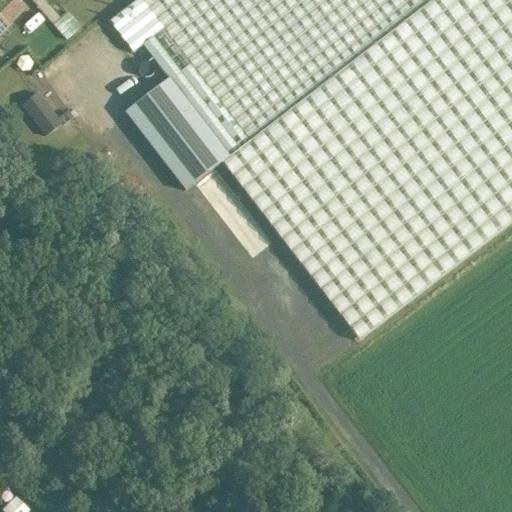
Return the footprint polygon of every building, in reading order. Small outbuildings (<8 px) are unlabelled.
[(142,46),(170,81),(229,158),(222,163),(359,342),(511,223),(511,0),(136,0),(108,22),(133,53),(142,46)] [(69,13),(56,24),(69,38),(81,26),(69,13)] [(0,37),(10,27),(0,17),(0,37)] [(128,114),(147,138),(187,190),(222,163),(229,158),(170,81),(128,114)] [(45,134),(60,123),(37,93),(23,104),(45,134)]
